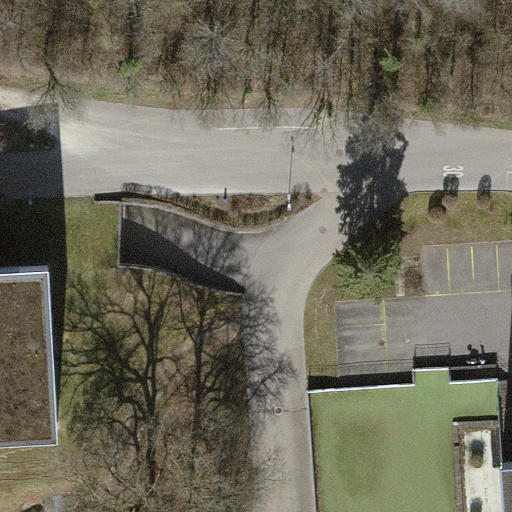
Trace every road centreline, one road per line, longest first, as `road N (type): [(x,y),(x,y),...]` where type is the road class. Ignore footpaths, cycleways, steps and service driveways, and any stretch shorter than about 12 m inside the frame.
road 1 (residential): [(511,173),(249,160),(0,174)]
road 2 (track): [(104,511),(175,372),(275,313)]
road 3 (track): [(249,160),(0,108)]
